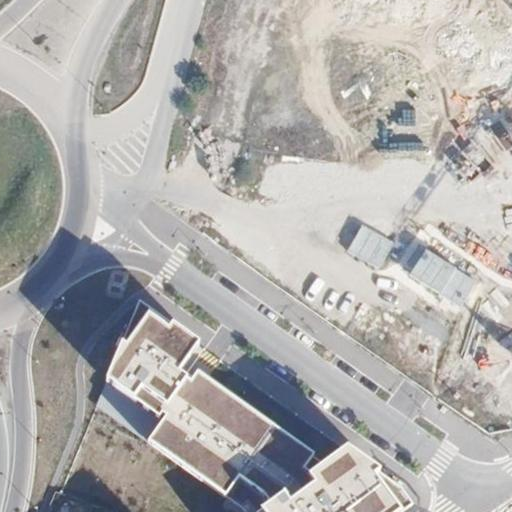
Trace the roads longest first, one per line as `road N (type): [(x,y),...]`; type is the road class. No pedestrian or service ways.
road 1 (residential): [(154,258),(489,494)]
road 2 (unknown): [(158,157),(197,187),(258,208),(451,211),(511,240)]
road 3 (tertiary): [(5,511),(24,429),(21,348),(40,287)]
road 4 (unclassified): [(83,196),(139,181),(158,157),(164,82)]
road 5 (primary): [(76,132),(88,56),(118,0)]
